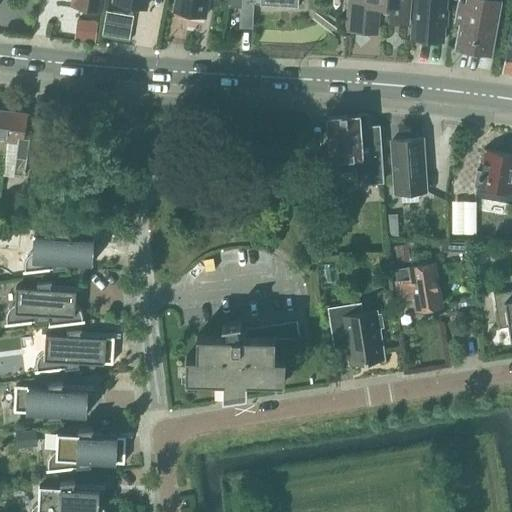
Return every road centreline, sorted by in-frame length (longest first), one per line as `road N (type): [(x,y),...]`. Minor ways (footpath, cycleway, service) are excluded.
road 1 (primary): [(511,97),(426,83),(0,59)]
road 2 (residential): [(172,434),(511,374)]
road 3 (residential): [(145,298),(295,280)]
road 4 (residential): [(172,434),(155,402),(145,298)]
